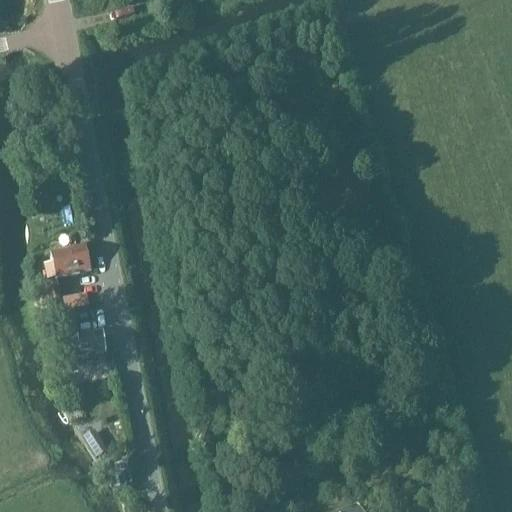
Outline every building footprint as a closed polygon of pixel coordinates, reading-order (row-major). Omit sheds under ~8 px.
[(53,99),(35,101),(37,116),(55,114),(53,99)] [(84,250),(50,258),(51,265),(43,267),(46,282),(55,280),(55,282),(88,275),(84,250)] [(41,320),(63,314),(89,309),(86,296),(61,302),(58,289),(46,291),(35,293),(41,320)] [(74,317),(52,320),(58,362),(61,362),(62,369),(77,367),(77,369),(79,371),(82,371),(89,371),(91,369),(93,367),(95,358),(106,357),(102,334),(77,337),(74,317)] [(95,462),(109,453),(97,432),(82,441),(95,462)] [(127,463),(109,468),(116,492),(134,486),(127,463)]
